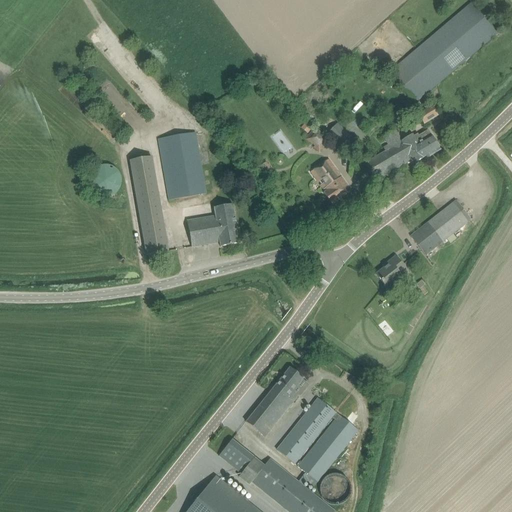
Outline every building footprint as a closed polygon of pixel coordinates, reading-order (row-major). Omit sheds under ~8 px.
[(472,4),(396,68),(390,61),(384,67),(415,104),(497,34),(472,4)] [(433,107),(418,116),(424,124),(438,116),(433,107)] [(301,129),(308,134),(313,128),(306,122),(301,129)] [(327,134),(342,149),(345,151),(355,140),(337,123),(327,134)] [(314,147),(319,152),(328,139),(315,127),(305,140),(310,144),(311,143),(315,146),(314,147)] [(428,130),(420,136),(418,133),(414,135),(413,133),(402,140),(396,129),(384,136),(391,148),(365,163),(376,181),(411,160),(414,164),(425,157),(426,159),(440,150),(428,130)] [(158,140),(168,200),(206,194),(196,133),(158,140)] [(146,256),(168,252),(152,157),(130,161),(146,256)] [(331,204),(351,190),(329,159),(311,172),(325,192),(323,193),(331,204)] [(98,164),(93,189),(115,194),(120,169),(98,164)] [(410,236),(425,256),(447,239),(450,244),(456,239),(453,234),(471,220),(456,201),(410,236)] [(232,204),(213,208),(214,215),(187,221),(190,238),(192,248),(220,243),(220,247),(240,244),(238,234),(232,204)] [(405,268),(402,265),(396,257),(387,263),(389,265),(376,275),(387,289),(401,277),(398,274),(405,268)] [(290,368),(271,391),(290,406),(299,395),(293,391),(303,379),(290,368)] [(290,406),(271,391),(246,423),(265,438),(290,406)] [(334,511),(332,510),(315,496),(310,492),(302,486),(305,483),(313,489),(358,431),(339,415),(318,398),(276,450),(295,465),(333,417),(335,419),(297,467),(306,473),(298,483),(278,466),(270,460),(264,467),(254,459),(232,441),(224,450),(219,456),(242,474),(239,478),(248,486),(249,486),(250,484),(252,482),(288,511),(334,511)] [(259,511),(216,476),(186,511),(259,511)]
